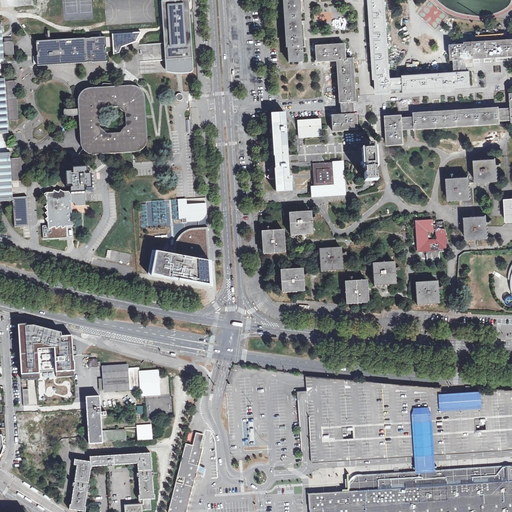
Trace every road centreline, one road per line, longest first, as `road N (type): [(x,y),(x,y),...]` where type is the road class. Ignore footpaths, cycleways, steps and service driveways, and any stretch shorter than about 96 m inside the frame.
road 1 (tertiary): [(231,353),(241,290),(222,0)]
road 2 (tertiary): [(212,0),(230,287),(220,350)]
road 3 (secondary): [(231,353),(511,378)]
road 4 (secondary): [(4,306),(220,350)]
road 5 (residential): [(0,475),(11,449),(4,332)]
